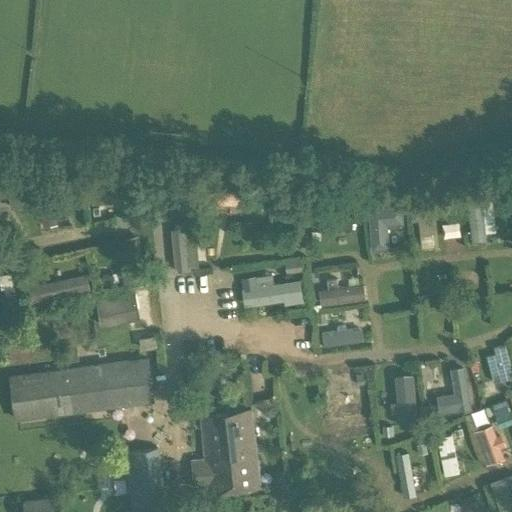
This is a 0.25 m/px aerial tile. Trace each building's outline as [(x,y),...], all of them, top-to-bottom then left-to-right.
[(125,177),(94,177),(94,201),(125,201),(125,177)] [(511,178),(501,179),(503,194),(511,193),(511,178)] [(186,186),(164,188),(166,214),(189,212),(186,186)] [(487,231),(497,230),(495,199),(481,199),(480,197),(469,197),(471,241),(487,240),(487,231)] [(41,206),(43,224),(55,223),(53,204),(41,206)] [(390,248),(390,222),(405,222),(405,205),(370,206),(371,249),(390,248)] [(391,224),(392,246),(405,246),(404,224),(391,224)] [(173,226),(175,269),(196,267),(194,225),(173,226)] [(315,267),(322,305),(366,297),(359,259),(315,267)] [(123,284),(147,283),(146,265),(122,266),(123,284)] [(245,305),(304,299),(302,279),(274,282),(273,272),(242,275),(245,305)] [(30,286),(28,287),(32,302),(90,289),(86,273),(30,286)] [(100,326),(140,319),(135,294),(96,301),(100,326)] [(321,332),(323,345),(365,338),(363,326),(321,332)] [(156,335),(139,338),(140,350),(157,347),(156,335)] [(507,342),(494,344),(496,353),(489,354),(493,382),(511,379),(507,342)] [(8,376),(14,420),(123,405),(117,361),(8,376)] [(454,391),(444,392),(447,412),(474,407),(467,364),(450,367),(454,391)] [(418,372),(397,373),(399,423),(420,422),(418,372)] [(328,389),(332,416),(370,411),(368,391),(345,394),(344,387),(328,389)] [(492,404),(496,415),(510,411),(506,400),(492,404)] [(276,416),(274,402),(261,405),(262,413),(269,417),(276,416)] [(209,492),(259,486),(250,410),(200,416),(205,457),(190,459),(193,489),(209,487),(209,492)] [(472,432),(478,430),(472,413),(466,415),(472,432)] [(392,426),(382,426),(383,436),(393,435),(392,426)] [(436,436),(441,456),(456,452),(451,432),(436,436)] [(166,511),(158,447),(126,452),(133,511),(166,511)] [(399,451),(401,495),(416,494),(413,450),(399,451)] [(457,454),(441,457),(444,474),(460,471),(457,454)] [(499,505),(511,500),(511,489),(507,475),(491,480),(499,505)] [(486,488),(461,497),(466,511),(491,503),(486,488)] [(23,511),(57,511),(56,497),(22,501),(23,511)]
